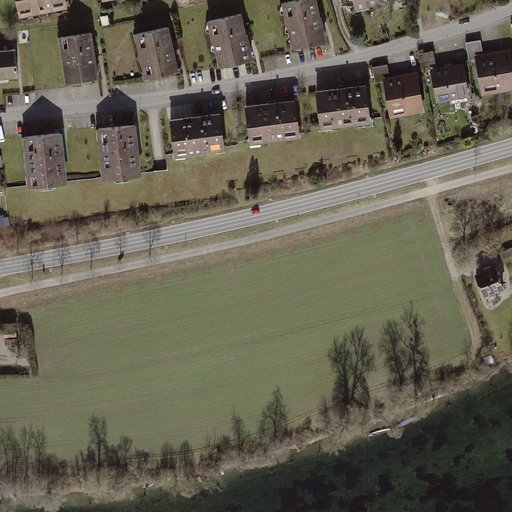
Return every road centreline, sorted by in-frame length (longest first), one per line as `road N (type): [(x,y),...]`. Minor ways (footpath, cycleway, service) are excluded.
road 1 (track): [(0,473),(209,453),(465,362),(475,334),(430,170)]
road 2 (secondary): [(0,267),(299,205),(511,146)]
road 3 (residential): [(0,118),(170,102),(394,52),(511,9)]
